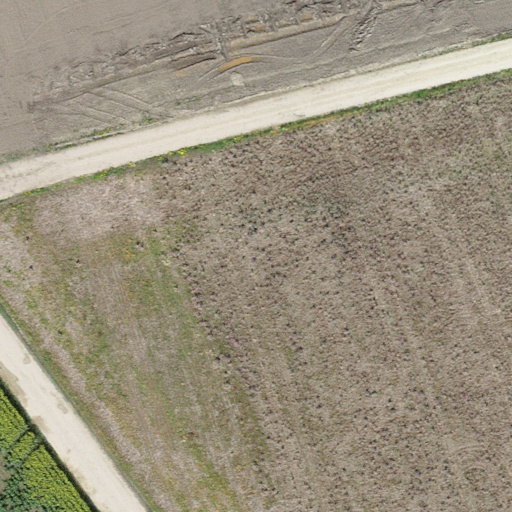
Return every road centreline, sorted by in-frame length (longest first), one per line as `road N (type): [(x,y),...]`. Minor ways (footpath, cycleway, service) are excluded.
road 1 (track): [(0,173),(511,42)]
road 2 (track): [(0,350),(121,511)]
